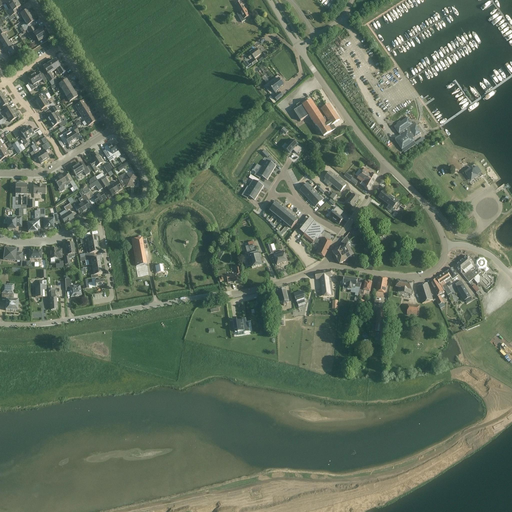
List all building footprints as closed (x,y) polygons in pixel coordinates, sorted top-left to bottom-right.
[(17,1),(8,7),(10,10),(7,12),(9,15),(7,16),(8,18),(14,15),(17,13),(15,10),(20,7),(17,1)] [(235,5),(240,13),(237,15),(242,23),(246,20),(245,19),(249,16),(246,10),(244,11),(242,7),(245,5),(243,1),(235,5)] [(17,13),(14,15),(15,17),(17,20),(22,17),(24,20),(31,16),(28,10),(22,14),(20,11),(17,13)] [(35,21),(31,16),(24,20),(26,24),(21,27),(22,28),(20,30),(22,33),(32,27),(30,24),(35,21)] [(45,38),(40,30),(37,33),(33,27),(27,31),(33,39),(36,37),(39,42),(41,45),(47,42),(45,38)] [(0,37),(4,35),(4,34),(9,30),(8,28),(3,31),(1,28),(0,28),(0,37)] [(8,41),(4,35),(0,37),(0,41),(2,45),(8,41)] [(5,51),(12,47),(8,41),(2,45),(5,48),(4,49),(5,51)] [(12,47),(5,51),(7,54),(8,54),(10,57),(17,53),(15,50),(17,48),(16,46),(13,48),(12,47)] [(254,52),(252,50),(249,52),(251,54),(252,55),(248,57),(250,60),(254,57),(255,59),(260,55),(257,50),(254,52)] [(255,59),(251,63),(252,64),(250,66),(246,61),(242,64),(247,70),(253,66),(258,62),(255,59)] [(49,64),(53,71),(57,69),(60,75),(65,72),(61,66),(59,67),(55,60),(49,64)] [(50,73),(53,71),(49,64),(43,67),(47,74),(45,76),(49,82),(54,79),(50,73)] [(36,73),(32,75),(38,83),(42,81),(44,83),(46,81),(45,80),(46,79),(43,75),(40,77),(37,73),(36,74),(36,73)] [(31,83),(28,84),(32,91),(35,89),(33,86),(38,83),(32,75),(30,76),(30,77),(28,79),(31,83)] [(279,79),(270,87),(277,96),(274,98),(277,102),(283,97),(280,93),(279,94),(277,92),(284,86),(279,79)] [(59,85),(61,89),(73,82),(71,80),(68,82),(66,80),(59,85)] [(61,89),(64,93),(72,89),(71,86),(74,84),(73,82),(61,89)] [(72,89),(64,93),(67,98),(78,91),(77,89),(73,91),(72,89)] [(47,101),(49,100),(46,95),(47,94),(45,91),(38,96),(40,99),(35,102),(38,106),(47,101)] [(79,93),(78,91),(67,98),(70,102),(77,97),(76,95),(79,93)] [(75,106),(78,111),(87,105),(84,100),(75,106)] [(317,109),(312,100),(294,112),(301,122),(309,116),(316,127),(317,127),(324,137),(335,130),(332,126),(340,121),(329,105),(324,108),(323,107),(321,106),(317,109)] [(47,101),(38,106),(41,111),(47,107),(49,110),(55,106),(53,103),(50,106),(47,101)] [(78,111),(81,116),(90,110),(87,105),(78,111)] [(60,116),(57,112),(59,111),(56,106),(50,111),(52,115),(46,118),(49,123),(58,117),(60,116)] [(3,119),(13,113),(10,107),(3,112),(5,114),(1,117),(3,119)] [(81,116),(84,121),(94,115),(90,110),(81,116)] [(13,113),(3,119),(5,122),(8,119),(10,122),(17,118),(13,113)] [(97,121),(94,115),(84,121),(88,126),(97,121)] [(58,117),(49,123),(52,128),(61,122),(58,117)] [(415,123),(412,124),(408,118),(401,123),(400,121),(397,124),(397,125),(394,127),(400,136),(395,140),(402,150),(415,142),(413,139),(415,138),(421,133),(416,126),(417,126),(415,123)] [(25,130),(30,138),(37,133),(39,136),(42,134),(39,129),(33,133),(29,127),(25,130)] [(69,131),(67,132),(73,143),(78,140),(75,135),(79,133),(75,127),(72,129),(73,132),(70,133),(69,131)] [(26,140),(30,138),(25,130),(20,132),(24,139),(22,140),(25,145),(28,143),(26,140)] [(68,146),(73,143),(67,132),(65,133),(59,137),(64,145),(67,144),(68,146)] [(292,140),(285,149),(290,154),(293,150),(297,154),(301,149),(297,146),(298,145),(292,140)] [(17,143),(12,146),(18,155),(23,152),(17,143)] [(111,146),(110,144),(104,148),(110,157),(115,154),(117,158),(120,155),(113,144),(111,146)] [(44,150),(40,152),(39,153),(45,161),(49,158),(46,154),(49,152),(44,145),(42,146),(44,150)] [(5,150),(0,153),(0,160),(9,155),(5,150)] [(41,164),(45,161),(39,153),(40,152),(39,151),(34,154),(33,152),(30,154),(35,161),(38,160),(41,164)] [(99,157),(97,153),(92,156),(94,159),(92,161),(92,162),(89,163),(93,168),(93,169),(95,173),(98,171),(96,168),(103,163),(99,157)] [(262,167),(262,168),(272,173),(276,167),(266,161),(262,167)] [(82,168),(79,164),(71,169),(76,177),(83,172),(85,176),(89,174),(85,167),(82,168)] [(113,170),(109,164),(104,167),(108,174),(113,170)] [(256,173),(254,176),(260,179),(261,176),(267,180),(272,173),(262,168),(262,167),(261,167),(257,174),(256,173)] [(369,191),(377,177),(365,168),(357,179),(362,182),(360,185),(364,188),(369,191)] [(479,176),(473,168),(465,174),(471,182),(479,176)] [(325,180),(323,182),(326,185),(328,182),(340,192),(346,186),(330,172),(324,179),(325,180)] [(69,182),(64,174),(57,178),(58,179),(54,181),(59,188),(58,190),(60,192),(62,192),(64,191),(65,189),(63,186),(69,182)] [(137,180),(133,174),(126,174),(123,180),(120,176),(117,178),(123,187),(125,186),(126,187),(130,187),(130,186),(134,186),(137,180)] [(106,177),(105,176),(98,181),(99,183),(103,189),(106,187),(112,196),(118,192),(121,189),(117,182),(110,186),(110,185),(109,185),(105,178),(106,178),(106,177)] [(253,180),(249,187),(250,188),(259,193),(263,187),(257,183),(259,180),(254,177),(252,180),(253,180)] [(72,180),(69,182),(70,184),(75,192),(78,190),(72,180)] [(96,186),(99,191),(102,189),(97,181),(94,183),(89,186),(91,189),(96,186)] [(308,184),(300,191),(305,196),(313,189),(308,184)] [(42,185),(37,185),(37,186),(33,186),(33,194),(45,195),(45,186),(41,186),(42,185)] [(243,193),(242,196),(247,199),(249,197),(255,200),(259,193),(250,188),(245,194),(243,193)] [(313,189),(305,196),(310,202),(318,195),(313,189)] [(82,191),(79,193),(82,198),(78,200),(81,203),(75,207),(79,215),(83,213),(83,214),(90,209),(85,201),(88,199),(85,195),(82,191)] [(353,195),(346,203),(353,208),(359,200),(358,199),(360,197),(351,191),(350,193),(353,195)] [(398,202),(384,191),(378,198),(389,206),(386,209),(390,213),(398,202)] [(88,199),(89,201),(92,198),(97,205),(106,200),(101,193),(95,197),(94,195),(92,195),(90,192),(85,195),(88,199)] [(318,195),(310,202),(315,207),(323,200),(318,195)] [(73,209),(70,204),(64,208),(67,213),(60,218),(65,224),(74,219),(69,212),(73,209)] [(276,204),(270,211),(274,215),(281,207),(276,204)] [(281,207),(274,215),(279,218),(285,211),(281,207)] [(332,211),(328,216),(339,225),(343,219),(340,216),(343,212),(337,207),(333,211),(332,211)] [(33,223),(28,224),(28,233),(33,232),(33,231),(37,231),(37,229),(41,229),(40,219),(40,209),(37,210),(37,212),(35,212),(35,219),(32,219),(33,223)] [(285,211),(279,218),(283,222),(289,214),(285,211)] [(59,224),(57,214),(53,215),(54,220),(53,220),(44,220),(44,229),(53,229),(53,224),(55,224),(55,225),(59,224)] [(289,214),(283,222),(287,225),(293,217),(289,214)] [(15,216),(14,216),(13,216),(12,216),(12,217),(12,219),(8,219),(7,230),(8,230),(12,230),(15,230),(15,227),(21,227),(21,217),(19,217),(16,217),(16,216),(15,216)] [(293,217),(287,225),(291,229),(298,221),(293,217)] [(310,218),(300,231),(305,234),(303,236),(312,244),(316,239),(318,240),(325,231),(310,218)] [(349,241),(346,237),(340,244),(342,248),(341,249),(340,249),(333,253),(340,264),(347,260),(354,256),(348,246),(351,244),(349,240),(349,241)] [(319,245),(318,244),(316,248),(319,249),(317,254),(324,258),(332,242),(323,238),(319,245)] [(131,240),(134,252),(136,266),(138,274),(148,272),(141,239),(131,240)] [(256,252),(253,242),(248,243),(250,250),(251,250),(251,252),(247,253),(249,259),(246,260),(248,267),(251,266),(252,269),(262,266),(260,258),(261,258),(261,255),(259,256),(258,252),(256,252)] [(75,256),(74,254),(73,243),(65,245),(67,255),(68,255),(68,257),(64,258),(65,265),(70,264),(69,259),(71,259),(72,258),(74,257),(75,256)] [(85,254),(86,257),(94,256),(94,253),(98,252),(97,247),(86,249),(87,254),(85,254)] [(16,250),(5,249),(3,260),(15,262),(15,260),(21,261),(22,254),(16,253),(16,250)] [(57,249),(50,250),(50,259),(58,259),(58,258),(62,258),(61,250),(57,250),(57,249)] [(41,259),(41,251),(29,251),(29,259),(41,259)] [(283,252),(276,254),(273,255),(277,265),(288,262),(285,254),(283,252)] [(89,266),(92,265),(100,264),(99,258),(95,259),(94,256),(86,257),(87,261),(85,261),(86,266),(89,266)] [(472,257),(469,259),(467,257),(455,266),(461,274),(461,273),(469,283),(473,279),(481,273),(477,269),(477,270),(476,269),(477,268),(478,269),(483,270),(486,267),(487,262),(484,259),(479,258),(476,261),(472,257)] [(452,268),(447,272),(451,279),(452,280),(454,278),(458,276),(452,268)] [(101,269),(92,270),(93,275),(91,276),(91,279),(98,278),(97,275),(102,274),(101,269)] [(227,276),(226,270),(217,272),(220,282),(223,282),(223,281),(228,280),(228,284),(237,282),(236,275),(227,276)] [(332,277),(331,271),(315,273),(316,280),(319,280),(319,282),(320,282),(321,289),(319,289),(320,297),(333,296),(331,277),(332,277)] [(437,279),(436,279),(440,285),(444,291),(448,288),(446,284),(452,280),(451,279),(447,272),(437,279)] [(481,273),(473,279),(478,284),(485,278),(481,273)] [(353,279),(344,278),(343,286),(343,289),(351,291),(352,289),(356,290),(355,296),(358,296),(361,286),(357,285),(358,280),(357,280),(356,279),(354,278),(354,279),(353,279)] [(388,279),(379,278),(376,292),(385,294),(388,279)] [(68,279),(66,279),(65,280),(66,291),(70,291),(71,298),(75,297),(78,297),(82,296),(80,286),(76,287),(75,286),(73,286),(72,288),(71,288),(71,285),(71,284),(70,279),(68,279)] [(440,285),(436,279),(430,283),(433,290),(438,298),(435,299),(439,306),(444,303),(441,297),(444,295),(443,293),(444,293),(440,285)] [(39,282),(39,287),(35,287),(36,298),(47,297),(46,286),(42,286),(42,281),(39,282)] [(413,284),(397,281),(396,288),(399,288),(398,292),(411,295),(411,291),(412,291),(413,284)] [(464,286),(461,281),(455,285),(458,289),(463,286),(464,286)] [(363,298),(363,296),(369,297),(370,292),(372,283),(367,282),(367,283),(365,282),(364,287),(361,287),(359,295),(360,295),(359,298),(363,298)] [(433,301),(428,284),(417,287),(422,304),(433,301)] [(14,286),(2,285),(1,294),(2,295),(2,300),(6,301),(6,311),(18,312),(18,301),(13,301),(14,286)] [(58,310),(56,289),(48,289),(49,295),(50,295),(51,311),(58,310)] [(289,302),(286,290),(285,290),(278,292),(281,304),(284,306),(287,305),(289,302)] [(303,291),(294,295),(296,303),(297,303),(298,306),(306,303),(305,300),(306,300),(303,291)] [(467,291),(461,295),(465,301),(471,297),(467,291)] [(417,306),(403,306),(402,313),(417,314),(417,306)] [(377,309),(376,324),(375,331),(380,332),(380,339),(384,340),(385,325),(386,310),(377,309)] [(246,323),(245,319),(242,319),(242,321),(237,322),(237,320),(233,321),(235,333),(244,331),(244,332),(249,332),(248,323),(246,323)]
